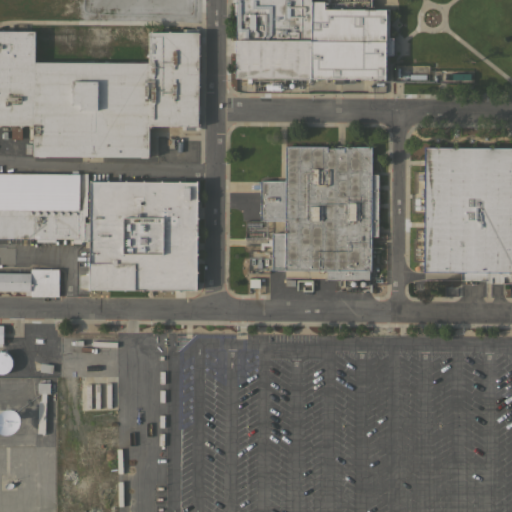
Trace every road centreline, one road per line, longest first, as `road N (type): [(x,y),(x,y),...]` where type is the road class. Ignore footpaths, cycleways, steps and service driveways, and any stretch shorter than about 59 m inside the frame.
road 1 (residential): [(511,312),(0,307)]
road 2 (residential): [(215,0),(215,311)]
road 3 (residential): [(511,111),(217,109)]
road 4 (residential): [(400,312),(400,109)]
